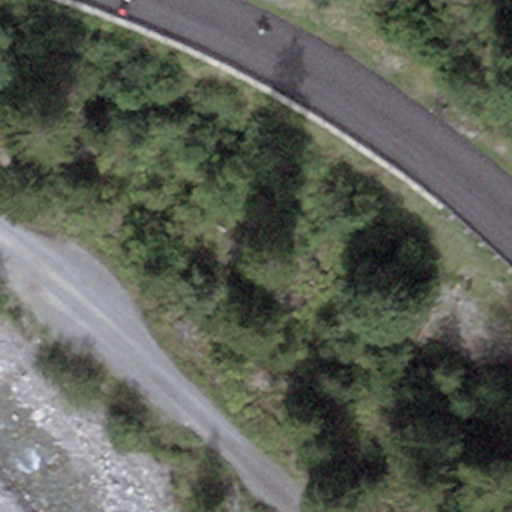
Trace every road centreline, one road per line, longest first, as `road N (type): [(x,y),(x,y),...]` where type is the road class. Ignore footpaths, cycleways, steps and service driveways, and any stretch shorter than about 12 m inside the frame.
road 1 (secondary): [(147,0),(329,89),(408,139),(511,225)]
road 2 (track): [(0,241),(305,511)]
